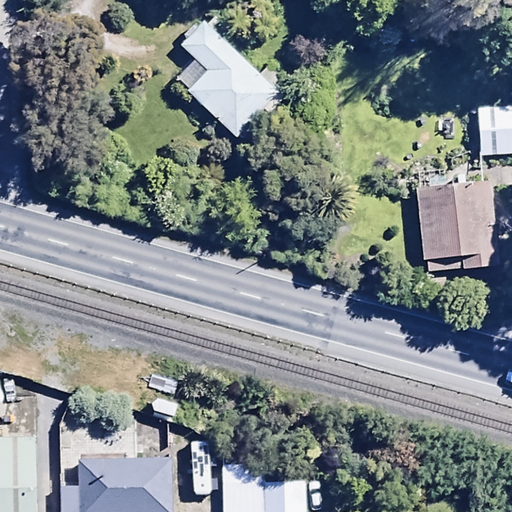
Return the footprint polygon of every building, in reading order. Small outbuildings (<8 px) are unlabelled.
[(207,78),(188,98),(242,148),(296,90),(272,67),(258,82),(202,30),(180,54),(207,78)] [(480,162),(511,160),(511,115),(479,116),(480,162)] [(490,188),(416,196),(424,270),(426,269),(427,280),(500,272),(490,188)] [(48,511),(47,436),(0,436),(0,511),(48,511)] [(172,511),(173,464),(79,464),(79,492),(61,492),(60,511),(172,511)] [(305,511),(306,488),(223,490),(223,511),(305,511)]
